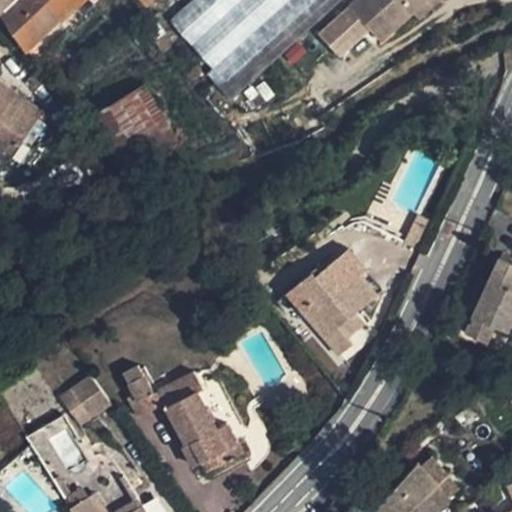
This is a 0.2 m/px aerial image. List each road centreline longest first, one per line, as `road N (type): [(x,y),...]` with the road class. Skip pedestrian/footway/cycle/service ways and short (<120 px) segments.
road 1 (residential): [(267,511),(364,411),(511,114)]
road 2 (unknown): [(478,0),(308,98),(224,111)]
